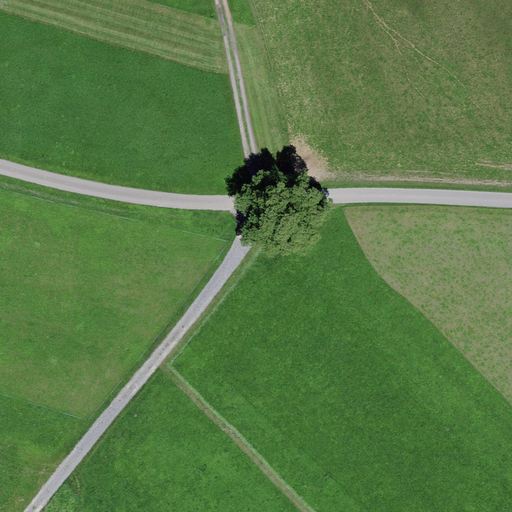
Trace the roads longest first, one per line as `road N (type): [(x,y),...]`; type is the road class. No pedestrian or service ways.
road 1 (track): [(511,201),(381,195),(196,203),(0,166)]
road 2 (track): [(258,203),(220,278),(31,511)]
road 3 (track): [(258,203),(217,0)]
